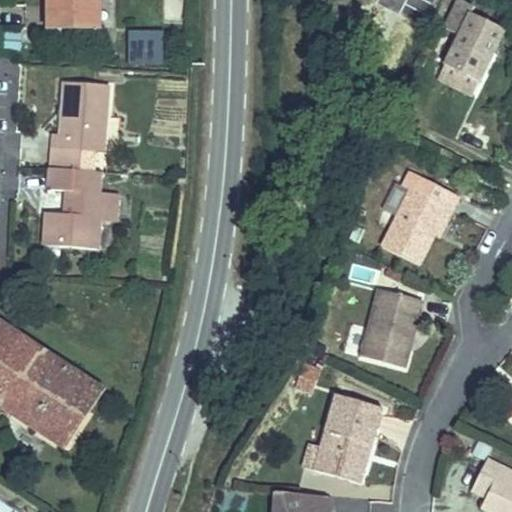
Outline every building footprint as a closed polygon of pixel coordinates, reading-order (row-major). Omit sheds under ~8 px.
[(45,0),(45,28),(99,28),(98,0),(45,0)] [(459,0),(445,29),(459,36),(445,66),(479,83),(505,31),(471,15),(475,7),(459,0)] [(4,30),(2,50),(20,52),(21,31),(4,30)] [(127,66),(162,66),(162,30),(127,30),(127,66)] [(473,97),(479,83),(445,66),(438,80),(473,97)] [(109,87),(64,84),(60,136),(52,136),(50,170),(94,173),(95,153),(104,154),(109,87)] [(92,193),(94,173),(50,170),(48,191),(67,192),(65,215),(46,214),(44,246),(98,250),(100,222),(115,223),(117,195),(100,194),(92,193)] [(94,173),(92,193),(100,194),(101,174),(94,173)] [(382,248),(419,266),(434,236),(448,210),(452,212),(460,198),(411,173),(404,188),(411,191),(382,248)] [(439,239),(452,212),(448,210),(434,236),(439,239)] [(406,370),(411,348),(404,346),(408,330),(415,332),(423,302),(379,290),(361,358),(406,370)] [(102,392),(0,324),(0,405),(64,448),(102,392)] [(411,348),(415,332),(408,330),(404,346),(411,348)] [(320,372),(304,366),(296,388),(312,394),(320,372)] [(323,474),(361,486),(368,461),(361,459),(365,445),(372,447),(383,410),(335,396),(320,449),(330,452),(323,474)] [(361,459),(368,461),(372,447),(365,445),(361,459)] [(304,469),(323,474),(330,452),(320,449),(310,446),(304,469)] [(481,509),(486,511),(511,511),(511,472),(487,460),(472,492),(486,499),(481,509)] [(332,511),(328,497),(276,492),(274,511),(332,511)]
